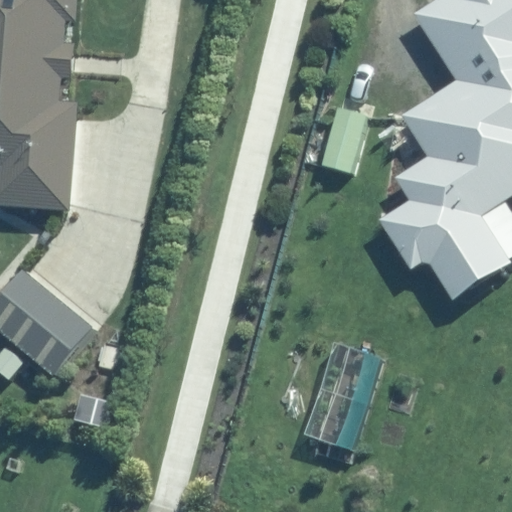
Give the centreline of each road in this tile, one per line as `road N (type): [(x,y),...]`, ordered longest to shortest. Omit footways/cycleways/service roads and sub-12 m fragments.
road 1 (unknown): [(299,0),(197,389)]
road 2 (unknown): [(172,0),(136,227)]
